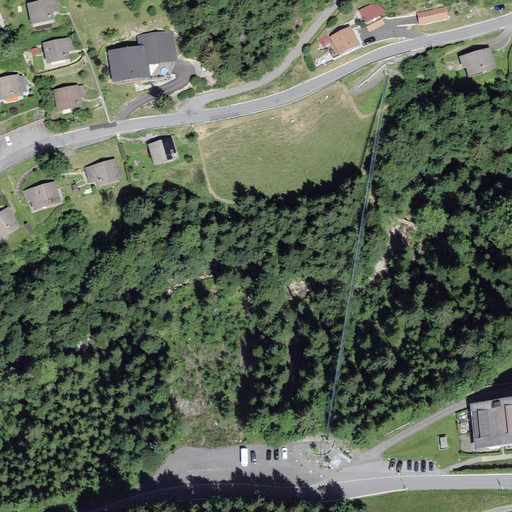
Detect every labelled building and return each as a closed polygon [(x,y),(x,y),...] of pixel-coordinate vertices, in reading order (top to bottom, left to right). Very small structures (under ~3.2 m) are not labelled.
[(54,0),(28,6),(32,25),(53,21),(51,13),(57,12),(54,0)] [(371,4),(359,10),(365,24),(386,14),(381,4),(371,4)] [(444,8),(418,13),(420,22),(446,17),(444,8)] [(350,27),(330,38),(339,57),(360,47),(350,27)] [(141,51),(110,55),(114,84),(149,79),(147,66),(174,63),(170,34),(139,38),(141,51)] [(70,39),(44,45),(48,64),(68,60),(67,52),(72,51),(70,39)] [(489,50),(461,59),(464,69),(466,68),(469,79),(495,71),(489,50)] [(24,76),(0,80),(0,92),(2,100),(21,96),(21,93),(27,92),(24,76)] [(85,87),(55,92),(58,112),(81,108),(79,98),(87,97),(85,87)] [(0,136),(47,117),(41,104),(0,121),(0,136)] [(172,141),(150,147),(155,166),(177,160),(172,141)] [(114,161),(87,169),(91,183),(95,181),(97,188),(120,181),(114,161)] [(54,185),(25,193),(28,202),(32,201),(34,210),(59,203),(54,185)] [(8,211),(0,215),(0,237),(18,227),(8,211)] [(511,403),(471,408),(476,453),(504,450),(511,448),(511,403)]
